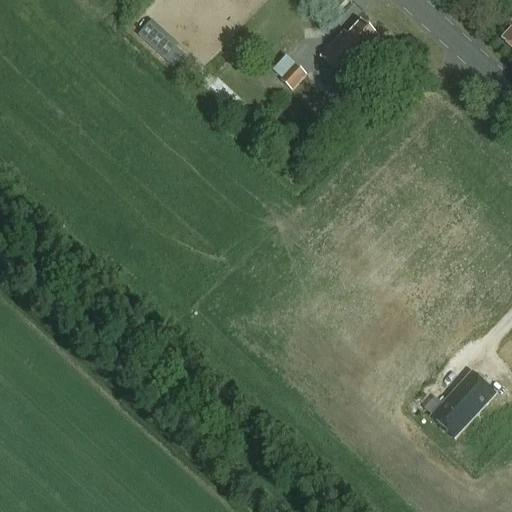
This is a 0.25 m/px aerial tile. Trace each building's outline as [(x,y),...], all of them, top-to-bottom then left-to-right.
[(171,62),(184,47),(157,22),(144,37),(171,62)] [(511,25),(511,33),(502,44),(511,52),(511,25),(511,26),(511,25)] [(344,37),(322,61),(348,84),(370,59),(365,55),(377,41),(361,27),(348,41),(344,37)] [(293,94),(309,76),(300,69),(284,87),(293,94)] [(347,123),(360,107),(350,99),(337,114),(347,123)] [(497,399),(473,376),(431,421),(455,444),(497,399)]
